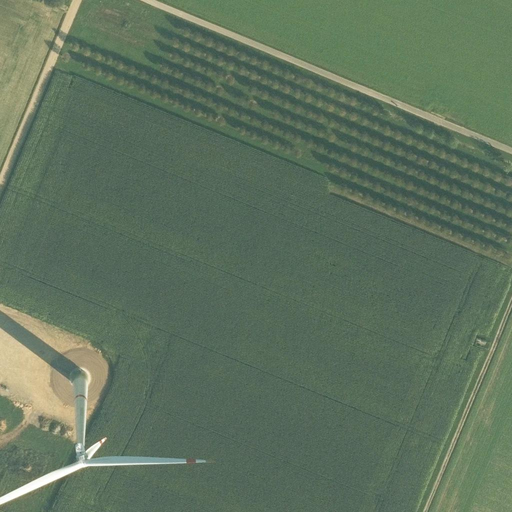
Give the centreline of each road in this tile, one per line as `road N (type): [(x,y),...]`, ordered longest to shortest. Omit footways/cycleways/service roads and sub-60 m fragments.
road 1 (track): [(511,151),(146,0)]
road 2 (track): [(426,511),(511,303)]
road 3 (track): [(76,0),(0,185)]
